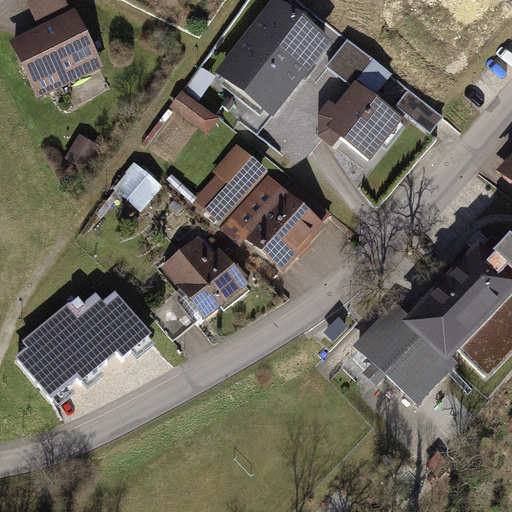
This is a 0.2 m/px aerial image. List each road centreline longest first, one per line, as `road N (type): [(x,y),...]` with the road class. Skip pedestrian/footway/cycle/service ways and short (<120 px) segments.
road 1 (residential): [(0,456),(64,439),(187,379),(334,290),(511,105)]
road 2 (track): [(107,0),(180,34),(195,62),(54,253),(0,354)]
